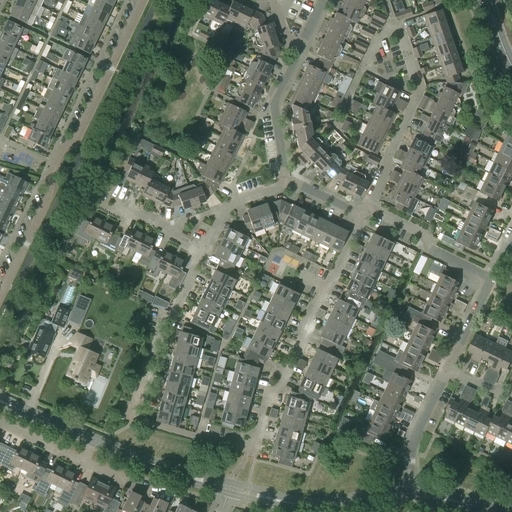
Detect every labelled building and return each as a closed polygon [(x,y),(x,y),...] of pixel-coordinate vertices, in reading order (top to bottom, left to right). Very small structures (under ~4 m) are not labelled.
[(27,0),(16,0),(14,5),(36,16),(40,6),(27,0)] [(89,0),(87,5),(92,7),(108,15),(113,5),(102,0),(89,0)] [(208,0),(201,15),(211,20),(221,1),(218,0),(208,0)] [(243,4),(235,0),(232,0),(230,5),(230,6),(224,18),(225,19),(234,24),(243,4)] [(360,0),(347,0),(346,0),(344,0),(342,4),(364,14),(366,10),(365,7),(367,4),(367,3),(360,0)] [(431,1),(426,3),(428,10),(446,4),(444,0),(436,0),(431,2),(431,1)] [(221,1),(211,20),(222,25),(225,19),(224,18),(230,6),(230,5),(221,1)] [(253,11),(254,9),(243,4),(234,24),(244,29),(247,23),(251,25),(262,15),(253,11)] [(353,22),(352,22),(357,24),(359,20),(362,19),(364,14),(342,4),(340,8),(343,10),(340,15),(353,22)] [(9,16),(25,23),(30,26),(31,25),(36,16),(14,5),(9,16)] [(92,7),(88,17),(103,24),(108,15),(92,7)] [(423,15),(427,26),(447,19),(443,9),(423,15)] [(396,21),(402,19),(407,17),(405,11),(394,15),(396,21)] [(374,12),(371,18),(383,24),(386,18),(374,12)] [(340,15),(336,13),(333,19),(330,18),(328,22),(350,33),(352,29),(351,26),(352,22),(353,22),(340,15)] [(44,28),(49,17),(45,15),(40,26),(44,28)] [(88,17),(83,15),(78,24),(99,34),(103,24),(88,17)] [(271,23),(265,25),(262,15),(251,25),(255,34),(253,37),(255,41),(277,33),(276,29),(273,30),(271,23)] [(369,24),(380,30),(383,24),(371,18),(369,24)] [(427,26),(430,36),(450,30),(447,19),(427,26)] [(17,38),(20,32),(26,35),(28,30),(7,20),(2,30),(17,38)] [(94,44),(99,34),(78,24),(74,22),(72,27),(75,28),(72,34),(94,44)] [(328,28),(326,34),(343,42),(345,38),(347,37),(350,33),(328,22),(326,27),(328,28)] [(55,38),(57,33),(60,28),(55,25),(50,36),(55,38)] [(359,32),(371,38),(374,32),(362,26),(359,32)] [(2,30),(0,34),(0,41),(13,47),(17,38),(2,30)] [(450,30),(430,36),(434,47),(454,40),(450,30)] [(262,57),(276,56),(279,51),(277,46),(279,46),(276,39),(279,38),(277,33),(255,41),(256,46),(259,47),(262,57)] [(89,54),(94,44),(72,34),(67,44),(89,54)] [(320,38),(318,43),(340,53),(342,49),(341,46),(343,42),(326,34),(323,39),(320,38)] [(32,54),(37,41),(33,39),(28,52),(32,54)] [(434,47),(437,57),(457,50),(454,40),(434,47)] [(0,41),(0,53),(8,57),(13,60),(18,50),(13,47),(0,41)] [(355,41),(352,47),(364,52),(367,47),(355,41)] [(320,57),(318,63),(330,69),(335,59),(338,58),(340,53),(318,43),(316,47),(319,49),(316,55),(320,57)] [(349,53),(361,58),(364,52),(352,47),(349,53)] [(61,59),(66,61),(82,69),(87,59),(73,52),(66,49),(61,59)] [(457,50),(437,57),(441,67),(461,60),(457,50)] [(8,57),(0,53),(0,65),(3,67),(20,75),(24,69),(13,64),(11,67),(5,64),(8,57)] [(250,64),(248,68),(269,78),(271,74),(269,72),(276,56),(262,57),(255,56),(255,58),(253,63),(250,64)] [(31,68),(34,63),(26,59),(23,60),(21,64),(27,66),(31,68)] [(39,60),(34,70),(38,72),(41,73),(46,63),(39,60)] [(441,67),(446,83),(461,83),(457,74),(465,71),(461,60),(441,67)] [(66,61),(62,71),(77,79),(82,69),(66,61)] [(330,69),(318,63),(315,68),(308,64),(303,75),(322,84),(330,69)] [(77,79),(62,71),(56,68),(51,78),(52,78),(73,88),(77,79)] [(264,81),(267,83),(269,78),(248,68),(246,72),(247,75),(244,79),(261,87),(264,81)] [(38,72),(34,70),(30,80),(34,82),(38,72)] [(303,75),(298,84),(318,94),(322,84),(303,75)] [(224,76),(222,81),(228,84),(231,79),(224,76)] [(68,98),(73,88),(52,78),(47,88),(68,98)] [(261,94),(259,93),(261,87),(244,79),(244,81),(239,82),(240,84),(238,89),(259,99),(261,94)] [(228,84),(222,81),(219,86),(220,86),(224,88),(226,89),(228,84)] [(376,94),(395,103),(398,105),(404,108),(407,103),(398,98),(400,93),(377,81),(372,92),(376,94)] [(436,97),(439,98),(455,107),(457,108),(460,103),(458,100),(456,99),(458,94),(460,95),(464,94),(468,83),(461,83),(446,83),(441,93),(439,92),(436,97)] [(318,94),(298,84),(293,94),(313,104),(318,94)] [(63,108),(68,98),(47,88),(42,98),(47,100),(63,108)] [(236,93),(237,96),(235,100),(251,108),(254,102),(257,103),(259,99),(238,89),(236,93)] [(291,106),(291,105),(309,114),(309,113),(313,104),(293,94),(288,104),(291,106)] [(395,103),(376,94),(371,104),(376,106),(391,113),(391,112),(395,103)] [(455,107),(439,98),(436,103),(434,102),(433,100),(423,96),(420,101),(452,117),(454,113),(453,111),(455,107)] [(40,104),(38,107),(58,117),(63,108),(47,100),(45,106),(40,104)] [(432,113),(429,118),(446,126),(448,122),(450,121),(452,117),(420,101),(417,107),(427,112),(429,112),(432,113)] [(247,112),(228,103),(223,114),(242,123),(247,112)] [(12,107),(8,105),(3,115),(7,117),(12,107)] [(291,105),(291,106),(293,119),(290,120),(291,125),(310,122),(309,114),(291,105)] [(358,109),(352,106),(349,111),(356,114),(358,109)] [(376,106),(371,115),(390,125),(395,114),(391,112),(391,113),(376,106)] [(33,117),(38,120),(54,127),(58,117),(38,107),(33,117)] [(20,111),(16,109),(11,118),(18,121),(20,117),(17,116),(20,111)] [(237,132),(242,123),(223,114),(218,124),(224,127),(224,126),(237,132)] [(367,125),(386,134),(390,125),(371,115),(367,125)] [(427,123),(421,135),(433,140),(440,144),(442,138),(441,137),(443,133),(446,132),(448,127),(446,126),(429,118),(427,117),(424,122),(427,123)] [(34,129),(49,137),(54,127),(38,120),(35,126),(34,129)] [(349,128),(342,125),(340,130),(346,133),(349,128)] [(386,134),(367,125),(362,135),(381,144),(386,134)] [(244,135),(237,132),(224,126),(224,127),(219,136),(239,145),(244,135)] [(311,126),(292,129),(292,134),(295,134),(297,147),(298,147),(312,134),(311,126)] [(202,127),(199,132),(206,136),(208,131),(202,127)] [(49,138),(49,137),(34,129),(32,128),(32,129),(26,140),(19,136),(16,142),(27,147),(30,141),(44,148),(46,144),(48,144),(50,139),(49,138)] [(475,130),(473,134),(480,138),(482,133),(475,130)] [(295,159),(299,162),(320,141),(317,138),(315,138),(312,135),(312,134),(298,147),(302,152),(295,159)] [(362,135),(357,145),(376,154),(381,144),(362,135)] [(431,146),(433,140),(421,135),(418,140),(414,138),(409,148),(429,157),(433,147),(431,146)] [(219,136),(215,146),(234,155),(239,145),(219,136)] [(462,154),(470,139),(465,136),(459,148),(457,148),(456,151),(462,154)] [(309,159),(314,164),(327,151),(324,148),(324,145),(320,141),(299,162),(302,166),(309,159)] [(195,142),(193,147),(199,150),(201,145),(195,142)] [(343,151),(349,146),(345,142),(339,147),(343,151)] [(472,151),(475,144),(470,142),(467,149),(472,151)] [(511,147),(504,143),(499,153),(511,159),(511,147)] [(164,151),(154,146),(149,154),(160,159),(161,157),(164,151)] [(215,146),(210,155),(229,165),(234,155),(215,146)] [(347,155),(353,150),(349,146),(343,151),(347,155)] [(199,150),(193,147),(190,152),(197,155),(199,150)] [(402,157),(405,158),(424,167),(429,157),(409,148),(407,153),(398,149),(396,154),(402,157)] [(472,164),(477,154),(466,149),(463,155),(461,159),(472,164)] [(316,170),(320,174),(337,158),(333,155),(331,154),(327,151),(314,164),(318,168),(316,170)] [(511,159),(499,153),(494,163),(511,171),(511,159)] [(210,155),(205,165),(225,174),(229,165),(210,155)] [(366,161),(376,166),(379,160),(368,155),(366,161)] [(135,184),(144,165),(129,158),(123,170),(128,172),(124,179),(135,184)] [(320,174),(323,178),(325,176),(330,181),(333,177),(343,167),(340,164),(340,161),(337,158),(320,174)] [(399,168),(404,170),(404,169),(419,177),(419,176),(424,167),(405,158),(399,168)] [(170,161),(165,159),(162,166),(167,168),(170,161)] [(511,171),(494,163),(489,173),(508,182),(510,177),(511,177),(511,171)] [(139,191),(142,193),(143,193),(151,176),(154,170),(144,165),(135,184),(141,187),(139,191)] [(220,185),(225,174),(205,165),(200,176),(201,176),(199,178),(204,183),(213,193),(218,184),(220,185)] [(345,192),(349,194),(360,173),(355,171),(352,172),(344,168),(343,167),(333,177),(342,182),(340,187),(346,189),(345,192)] [(393,170),(390,175),(418,188),(423,178),(419,176),(419,177),(404,169),(404,170),(401,175),(393,170)] [(2,177),(0,182),(22,192),(27,182),(21,179),(21,178),(16,175),(16,177),(8,173),(5,179),(2,177)] [(361,197),(369,180),(365,179),(364,175),(360,173),(349,194),(354,196),(355,194),(361,197)] [(489,173),(485,182),(503,191),(508,182),(489,173)] [(397,184),(395,189),(414,198),(418,188),(390,175),(388,179),(394,182),(397,184)] [(141,195),(151,200),(160,181),(151,176),(143,193),(142,193),(141,195)] [(173,187),(160,181),(151,200),(161,205),(162,203),(171,208),(172,193),(173,187)] [(0,182),(0,193),(18,202),(22,192),(0,182)] [(498,201),(503,191),(485,182),(480,192),(498,201)] [(191,185),(187,186),(195,208),(200,207),(199,204),(205,202),(204,197),(213,193),(204,183),(195,186),(191,185)] [(190,210),(195,208),(187,186),(183,188),(181,190),(172,193),(171,208),(181,204),(183,210),(189,207),(190,210)] [(465,191),(475,196),(478,192),(467,186),(465,191)] [(418,200),(414,198),(395,189),(390,199),(397,203),(394,208),(410,216),(418,200)] [(470,212),(489,221),(494,211),(473,201),(475,196),(465,191),(462,196),(471,201),(469,206),(472,208),(470,212)] [(0,205),(13,212),(18,202),(0,193),(0,205)] [(0,217),(8,221),(13,212),(0,205),(0,217)] [(274,226),(278,225),(279,212),(276,212),(273,206),(268,208),(267,205),(257,208),(264,229),(274,226)] [(282,226),(292,230),(301,210),(296,207),(296,208),(291,206),(290,209),(285,206),(281,213),(279,212),(278,225),(282,226)] [(244,223),(242,225),(247,231),(252,229),(254,233),(264,229),(257,208),(247,212),(248,215),(242,217),(244,223)] [(307,212),(301,210),(292,230),(301,235),(310,215),(306,213),(307,212)] [(484,231),(489,221),(470,212),(466,222),(484,231)] [(301,235),(310,239),(320,219),(315,216),(314,217),(310,215),(301,235)] [(88,236),(94,239),(103,221),(92,216),(88,222),(77,217),(70,232),(86,241),(88,236)] [(0,229),(4,231),(8,221),(0,217),(0,229)] [(325,221),(320,219),(310,239),(319,244),(328,224),(324,222),(325,221)] [(100,242),(98,246),(114,254),(121,238),(111,233),(114,226),(103,221),(94,239),(100,242)] [(466,222),(461,231),(480,240),(484,231),(466,222)] [(224,238),(243,247),(248,238),(244,236),(247,231),(242,225),(240,227),(234,224),(231,229),(228,228),(224,238)] [(319,244),(328,248),(338,228),(333,225),(332,226),(328,224),(319,244)] [(343,230),(338,228),(328,248),(338,253),(347,233),(343,231),(343,230)] [(490,228),(488,233),(499,238),(501,233),(490,228)] [(131,233),(125,230),(121,238),(114,254),(115,251),(126,257),(129,249),(135,252),(144,234),(133,229),(131,233)] [(475,251),(480,240),(461,231),(456,242),(475,251)] [(488,233),(485,237),(496,243),(499,238),(488,233)] [(148,268),(153,257),(155,252),(150,249),(155,240),(144,234),(135,252),(132,257),(139,260),(138,262),(148,267),(148,268)] [(374,234),(369,243),(388,253),(393,243),(374,234)] [(454,240),(443,235),(441,240),(452,245),(454,240)] [(224,238),(219,247),(239,256),(243,247),(224,238)] [(384,262),(388,253),(369,243),(365,253),(384,262)] [(232,272),(239,256),(219,247),(214,257),(221,260),(218,265),(232,272)] [(163,250),(161,254),(155,252),(153,257),(148,268),(148,267),(145,273),(156,278),(159,271),(165,274),(174,256),(163,250)] [(365,253),(360,262),(380,271),(384,262),(365,253)] [(185,261),(174,256),(165,274),(171,276),(168,284),(170,285),(171,288),(177,291),(186,273),(180,271),(185,261)] [(375,280),(380,271),(360,262),(356,271),(375,280)] [(440,275),(436,284),(454,293),(459,283),(453,280),(456,275),(433,264),(430,270),(440,275)] [(229,277),(232,272),(218,265),(211,280),(230,290),(235,280),(229,277)] [(76,279),(81,281),(84,273),(79,271),(76,279)] [(356,271),(351,280),(371,290),(375,280),(356,271)] [(208,284),(206,289),(226,299),(230,290),(211,280),(209,284),(208,284)] [(366,300),(371,290),(351,280),(344,295),(363,305),(371,308),(373,304),(368,302),(369,301),(366,300)] [(274,294),(281,297),(293,303),(297,293),(278,284),(274,294)] [(449,303),(454,293),(436,284),(431,294),(449,303)] [(221,308),(226,299),(206,289),(203,294),(204,295),(202,298),(221,308)] [(136,296),(146,301),(149,296),(139,291),(136,296)] [(293,303),(281,297),(274,294),(265,312),(284,321),(286,317),(287,318),(289,313),(292,307),(291,307),(293,303)] [(431,294),(426,303),(445,312),(447,308),(450,309),(461,315),(464,310),(453,304),(449,303),(431,294)] [(335,303),(333,308),(354,318),(358,309),(361,310),(363,305),(344,295),(341,301),(339,299),(336,304),(335,303)] [(199,302),(197,307),(217,317),(221,308),(202,298),(200,302),(199,302)] [(76,299),(72,309),(85,315),(89,305),(76,299)] [(455,300),(453,304),(464,310),(466,305),(455,300)] [(162,301),(159,307),(167,309),(169,304),(162,301)] [(440,323),(445,312),(426,303),(421,314),(408,307),(406,312),(429,323),(431,318),(440,323)] [(51,323),(48,330),(38,326),(31,343),(27,352),(33,355),(34,353),(44,357),(54,333),(57,325),(63,328),(70,311),(58,306),(50,323),(51,323)] [(212,327),(217,317),(197,307),(194,312),(195,313),(193,317),(196,319),(193,324),(206,331),(209,325),(212,327)] [(331,314),(329,318),(349,328),(354,318),(333,308),(330,314),(331,314)] [(265,312),(260,321),(280,331),(283,326),(282,325),(284,321),(265,312)] [(416,323),(411,333),(430,342),(435,332),(429,329),(431,324),(429,323),(406,312),(403,317),(416,323)] [(486,312),(483,319),(493,324),(496,317),(486,312)] [(493,324),(503,328),(506,322),(496,317),(493,324)] [(326,322),(324,327),(345,337),(349,328),(329,318),(327,322),(326,322)] [(260,321),(256,330),(275,340),(277,336),(278,336),(280,331),(260,321)] [(183,326),(178,342),(199,348),(203,333),(196,330),(183,326)] [(341,346),(345,337),(324,327),(321,332),(322,332),(320,337),(323,338),(320,344),(333,350),(341,354),(345,348),(344,348),(344,347),(341,346)] [(270,349),(275,340),(256,330),(251,340),(270,349)] [(224,331),(221,338),(226,340),(229,334),(224,331)] [(92,339),(77,333),(72,345),(77,348),(65,374),(84,382),(87,374),(91,376),(96,374),(98,370),(96,366),(92,364),(96,354),(88,350),(92,339)] [(426,352),(430,342),(411,333),(407,342),(426,352)] [(470,362),(473,364),(485,339),(475,335),(467,351),(473,353),(472,355),(474,357),(471,359),(470,362)] [(481,359),(482,357),(487,360),(495,344),(485,339),(473,364),(477,365),(478,363),(479,359),(481,359)] [(251,340),(243,357),(259,362),(263,364),(270,349),(251,340)] [(174,352),(196,358),(199,348),(178,342),(177,346),(176,346),(174,352)] [(407,342),(402,352),(421,362),(426,352),(407,342)] [(320,344),(313,359),(333,369),(338,359),(331,356),(333,350),(320,344)] [(489,371),(493,373),(505,349),(495,344),(487,360),(493,363),(492,365),(493,366),(491,368),(489,371)] [(432,349),(429,353),(440,359),(442,354),(432,349)] [(507,370),(511,358),(511,352),(505,349),(493,373),(496,375),(498,372),(498,368),(500,369),(501,367),(507,370)] [(174,357),(173,362),(194,367),(196,358),(174,352),(173,357),(174,357)] [(416,372),(421,362),(402,352),(399,359),(395,357),(394,361),(384,356),(382,361),(405,372),(407,368),(416,372)] [(429,353),(427,359),(437,364),(440,359),(429,353)] [(240,359),(239,362),(237,362),(234,372),(254,377),(259,362),(243,357),(242,359),(240,359)] [(309,368),(328,378),(333,369),(313,359),(309,368)] [(393,373),(388,382),(406,391),(411,381),(403,377),(405,372),(382,361),(380,366),(393,373)] [(169,371),(191,377),(194,367),(173,362),(172,366),(171,366),(169,371)] [(309,368),(304,377),(324,387),(328,378),(309,368)] [(169,377),(168,381),(188,387),(191,377),(169,371),(168,377),(169,377)] [(234,372),(231,382),(252,387),(254,377),(234,372)] [(310,399),(316,402),(319,397),(324,387),(304,377),(297,392),(310,399)] [(165,385),(164,391),(185,397),(188,387),(168,381),(166,386),(165,385)] [(231,382),(228,391),(249,397),(252,387),(231,382)] [(402,401),(406,391),(388,382),(383,392),(402,401)] [(286,400),(285,406),(306,412),(310,399),(297,392),(290,390),(287,401),(286,400)] [(162,401),(183,407),(185,397),(164,391),(162,396),(163,397),(162,401)] [(246,407),(249,397),(228,391),(226,401),(246,407)] [(383,392),(378,402),(397,411),(402,401),(383,392)] [(332,405),(338,407),(343,397),(337,394),(332,405)] [(445,417),(455,422),(467,398),(461,395),(459,398),(459,401),(457,401),(451,398),(445,410),(448,411),(445,417)] [(470,399),(467,398),(455,422),(465,427),(473,411),(467,408),(468,406),(467,405),(469,403),(470,399)] [(397,411),(378,402),(374,400),(369,409),(374,412),(392,421),(397,411)] [(162,401),(159,411),(180,417),(183,407),(162,401)] [(226,401),(223,411),(244,417),(246,407),(226,401)] [(465,427),(474,432),(486,407),(483,405),(481,409),(481,412),(479,411),(478,413),(473,411),(465,427)] [(304,422),(306,412),(285,406),(283,412),(284,412),(283,416),(304,422)] [(202,418),(208,419),(209,420),(212,409),(205,407),(202,418)] [(474,432),(484,436),(492,420),(487,417),(488,416),(486,414),(488,412),(490,409),(486,407),(474,432)] [(411,418),(414,413),(403,408),(400,413),(411,418)] [(156,422),(177,427),(180,417),(159,411),(156,422)] [(241,427),(244,417),(223,411),(220,422),(222,422),(221,426),(232,429),(233,425),(241,427)] [(494,416),(492,420),(484,436),(485,437),(486,433),(496,437),(508,412),(504,411),(503,413),(503,417),(500,417),(500,419),(494,416)] [(374,412),(369,421),(387,430),(392,421),(374,412)] [(496,437),(505,442),(511,427),(511,424),(508,423),(509,421),(507,419),(509,417),(511,414),(508,412),(496,437)] [(398,417),(409,423),(411,418),(400,413),(398,417)] [(281,420),(279,426),(301,432),(304,422),(283,416),(282,420),(281,420)] [(387,430),(369,421),(364,419),(361,426),(357,424),(351,436),(369,445),(373,436),(382,441),(387,430)] [(298,442),(301,432),(279,426),(278,431),(279,432),(278,436),(298,442)] [(339,426),(336,431),(342,433),(344,434),(347,429),(339,426)] [(275,440),(274,445),(296,452),(298,442),(278,436),(276,440),(275,440)] [(293,462),(296,452),(274,445),(272,451),(273,451),(272,456),(279,458),(277,464),(291,467),(292,462),(293,462)] [(15,466),(21,469),(29,452),(18,446),(15,453),(7,449),(0,462),(0,464),(13,471),(15,466)] [(37,486),(44,471),(46,468),(37,464),(40,457),(29,452),(21,469),(27,472),(24,477),(37,483),(36,486),(37,486)] [(50,484),(56,487),(65,469),(54,464),(50,473),(44,471),(37,486),(47,491),(50,484)] [(69,502),(77,486),(71,484),(76,474),(65,469),(56,487),(62,489),(59,497),(69,502)] [(85,490),(77,486),(69,502),(69,503),(77,507),(82,498),(93,503),(103,483),(97,480),(97,479),(91,476),(85,490)] [(108,502),(110,498),(115,488),(109,485),(109,486),(103,483),(93,503),(104,509),(102,511),(115,511),(118,507),(108,502)] [(139,511),(142,506),(144,502),(138,500),(141,496),(131,491),(125,502),(123,501),(120,507),(122,508),(121,510),(125,511),(139,511)] [(142,506),(139,511),(162,511),(167,503),(158,499),(158,500),(153,498),(149,508),(142,506)]
